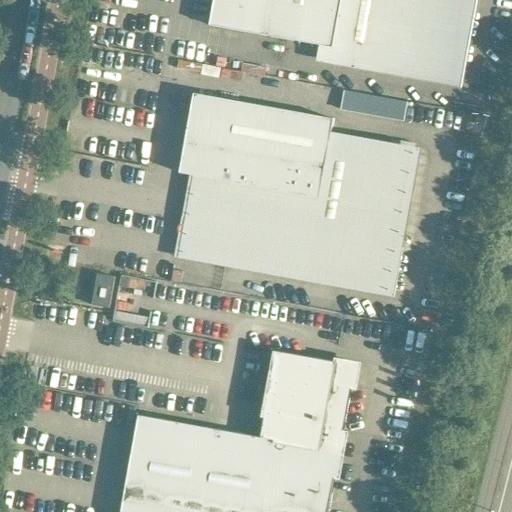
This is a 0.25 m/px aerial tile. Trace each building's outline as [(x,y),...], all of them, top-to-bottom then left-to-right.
[(214,0),(210,26),(329,48),(328,57),(450,79),(462,11),(466,11),(468,0),(214,0)] [(344,91),(341,110),(404,121),(408,103),(344,91)] [(226,262),(365,287),(390,148),(331,138),(334,120),(194,94),(180,173),(207,179),(200,217),(199,228),(202,239),(208,249),(215,256),(226,262)] [(92,305),(110,308),(115,277),(98,274),(92,305)] [(261,438),(139,416),(121,511),(328,511),(335,479),(340,480),(341,477),(338,476),(346,435),(349,435),(349,432),(344,431),(351,389),(357,390),(357,387),(355,387),(359,365),(337,361),(338,359),(335,358),(334,362),(292,354),(274,351),(272,360),(271,360),(262,408),(263,408),(261,418),(264,419),(261,438)]
